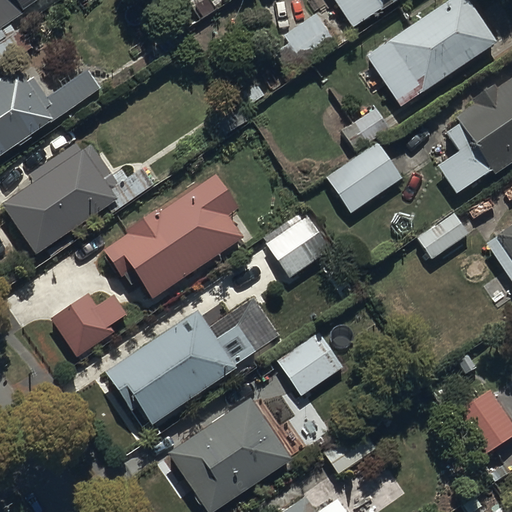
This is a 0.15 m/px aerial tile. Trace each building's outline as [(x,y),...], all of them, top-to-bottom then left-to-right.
[(0,0),(0,23),(34,0),(0,0)] [(331,0),(354,32),(399,0),(331,0)] [(464,0),(452,0),(364,60),(400,112),(496,47),(464,0)] [(334,46),(314,18),(281,41),(302,69),(334,46)] [(0,158),(100,91),(88,74),(47,102),(26,71),(0,87),(0,158)] [(511,166),(511,80),(496,92),(494,89),(472,104),(474,107),(454,120),(458,125),(445,133),(459,154),(436,170),(456,199),(492,174),(495,178),(511,166)] [(242,107),(212,126),(221,141),(252,123),(242,107)] [(372,109),(338,134),(354,156),(388,131),(372,109)] [(34,187),(1,209),(35,259),(105,212),(110,220),(152,191),(141,174),(128,182),(123,173),(112,181),(90,148),(79,155),(74,146),(28,177),(34,187)] [(376,146),(325,181),(349,217),(401,182),(376,146)] [(455,216),(415,242),(429,264),(469,238),(455,216)] [(305,218),(263,246),(287,283),(329,255),(305,218)] [(511,228),(485,246),(511,287),(511,228)] [(15,309),(17,308),(50,288),(41,273),(6,295),(15,309)] [(193,315),(102,375),(101,375),(142,436),(236,373),(234,370),(279,340),(254,303),(206,335),(193,315)] [(317,335),(275,363),(300,399),(341,371),(317,335)] [(511,437),(511,425),(489,392),(454,416),(483,458),(511,437)] [(247,403),(166,458),(202,511),(219,511),(289,466),(247,403)] [(362,430),(321,457),(336,479),(377,452),(362,430)] [(287,511),(344,511),(337,501),(320,511),(312,511),(305,501),(287,511)]
